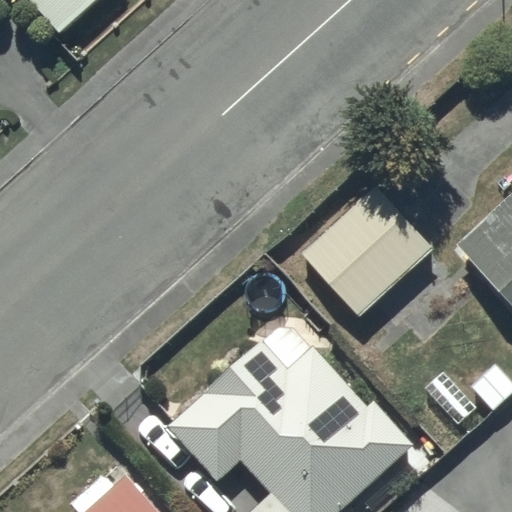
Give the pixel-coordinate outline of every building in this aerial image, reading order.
[(27,0),(65,42),(112,0),(27,0)] [(377,188),(300,257),(362,325),(438,256),(377,188)] [(511,190),(451,247),(511,313),(511,190)] [(369,412),(291,325),(168,431),(219,490),(243,468),(269,499),(253,511),(350,511),(420,452),(378,405),(369,412)] [(155,511),(131,484),(120,494),(106,479),(72,509),(74,511),(155,511)]
